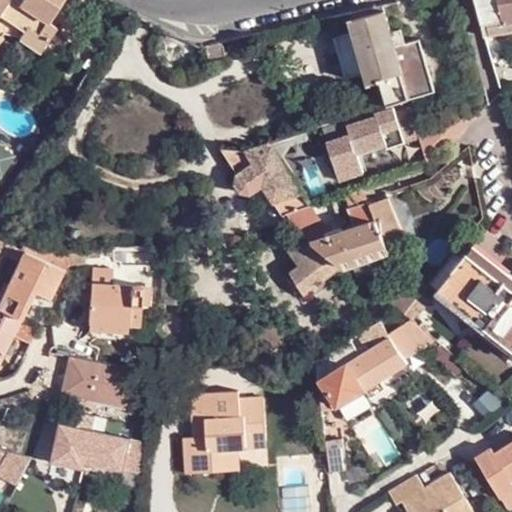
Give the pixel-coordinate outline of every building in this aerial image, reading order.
[(62,0),(0,0),(0,41),(4,36),(0,32),(10,17),(26,29),(21,36),(43,50),(58,27),(49,20),(62,0)] [(511,0),(476,0),(487,37),(511,32),(511,0)] [(391,24),(385,4),(351,12),(353,19),(352,19),(354,30),(366,72),(369,82),(381,80),(386,101),(388,104),(412,96),(397,47),(391,24)] [(397,47),(420,40),(418,34),(407,37),(402,21),(391,24),(397,47)] [(366,72),(354,30),(336,35),(346,76),(366,72)] [(205,44),(206,46),(209,57),(225,53),(222,40),(205,44)] [(434,89),(420,40),(397,47),(412,96),(434,89)] [(357,152),(385,144),(387,149),(419,139),(417,124),(413,120),(409,106),(396,111),(395,107),(376,113),(377,116),(349,124),(357,151),(357,152)] [(423,124),(417,124),(419,139),(426,164),(433,161),(468,126),(467,122),(463,117),(456,114),(449,114),(423,124)] [(346,118),(322,126),(339,179),(363,171),(357,152),(357,151),(346,118)] [(0,177),(15,152),(0,141),(0,177)] [(282,200),(289,212),(312,204),(278,152),(272,142),(249,151),(260,167),(282,200)] [(267,209),(272,207),(282,200),(260,167),(246,175),(267,209)] [(371,201),(367,185),(348,191),(352,207),(371,201)] [(345,265),(346,267),(409,245),(394,197),(374,204),(373,201),(371,201),(352,207),(352,208),(356,222),(348,224),(350,230),(337,235),(317,214),(314,204),(312,204),(289,212),(296,222),(304,231),(313,238),(345,265)] [(288,236),(304,231),(296,222),(289,212),(282,200),(272,207),(288,236)] [(330,275),(345,265),(313,238),(299,243),(305,252),(301,255),(300,261),(302,266),(292,274),(295,278),(301,289),(305,295),(314,288),(330,275)] [(305,252),(299,243),(288,247),(302,266),(300,261),(301,255),(305,252)] [(21,249),(11,244),(7,252),(22,260),(16,273),(11,270),(6,279),(11,281),(9,285),(5,283),(0,294),(0,306),(21,318),(35,291),(50,298),(64,269),(67,266),(60,261),(65,251),(37,252),(22,245),(21,249)] [(509,281),(511,276),(511,272),(477,245),(472,253),(509,281)] [(87,248),(65,251),(60,261),(67,266),(69,263),(86,265),(87,248)] [(511,276),(509,281),(472,253),(443,290),(511,345),(511,276)] [(91,321),(130,324),(141,325),(144,284),(114,281),(115,266),(95,264),(91,321)] [(167,296),(182,298),(185,265),(169,264),(167,296)] [(335,281),(330,275),(314,288),(318,294),(335,281)] [(296,293),(301,289),(295,278),(289,282),(296,293)] [(21,318),(0,306),(0,357),(12,333),(29,342),(38,326),(21,318)] [(406,357),(437,338),(414,320),(389,335),(381,322),(361,334),(367,343),(360,347),(354,339),(318,360),(318,364),(320,381),(326,378),(342,403),(369,387),(383,378),(409,362),(406,357)] [(130,334),(130,324),(91,321),(91,331),(130,334)] [(138,368),(74,355),(66,393),(130,407),(138,368)] [(388,387),(383,378),(369,387),(374,395),(388,387)] [(225,449),(240,447),(268,445),(265,396),(241,398),(240,389),(193,392),(196,436),(186,437),(189,472),(227,469),(225,449)] [(143,436),(60,418),(52,455),(84,462),(85,456),(123,464),(124,462),(140,465),(143,436)] [(498,452),(511,443),(511,438),(496,448),(498,452)] [(328,440),(331,471),(348,470),(344,439),(328,440)] [(511,443),(498,452),(496,448),(495,447),(480,456),(503,496),(511,490),(511,443)] [(33,456),(0,447),(0,460),(3,462),(0,467),(0,474),(18,484),(33,456)] [(242,468),(240,447),(225,449),(227,469),(242,468)] [(428,486),(418,472),(390,489),(399,504),(404,500),(411,510),(407,511),(477,511),(451,472),(428,486)] [(511,502),(511,490),(503,496),(508,505),(511,502)]
